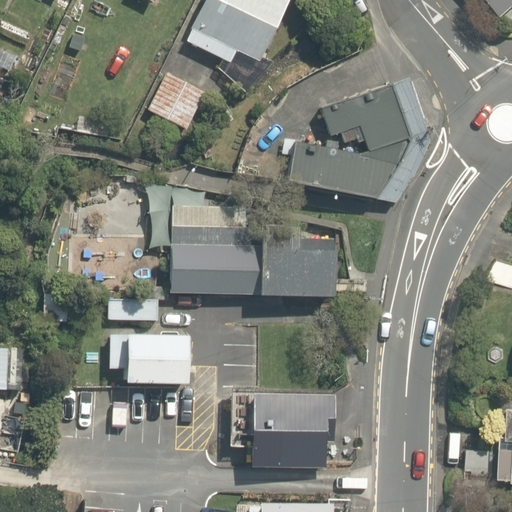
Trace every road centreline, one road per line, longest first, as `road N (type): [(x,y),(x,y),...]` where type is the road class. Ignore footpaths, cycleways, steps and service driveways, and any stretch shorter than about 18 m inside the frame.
road 1 (secondary): [(486,149),(436,236),(421,290),(406,380),(401,511)]
road 2 (residential): [(409,0),(488,98)]
